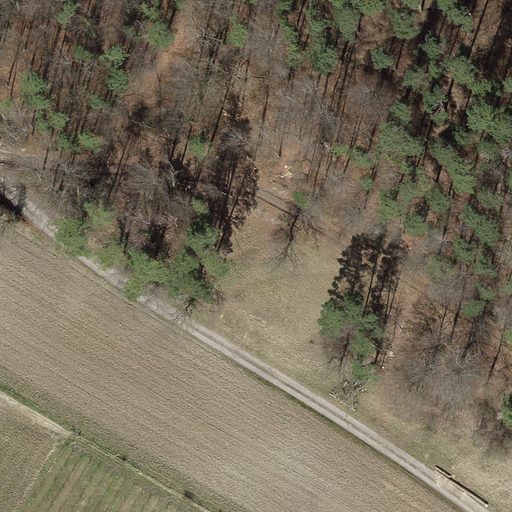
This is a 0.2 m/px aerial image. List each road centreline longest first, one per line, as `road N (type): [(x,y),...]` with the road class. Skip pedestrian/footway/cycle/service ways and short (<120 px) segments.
road 1 (track): [(473,511),(387,447),(116,280),(50,229),(0,174)]
road 2 (track): [(0,159),(170,170),(259,192),(511,341)]
